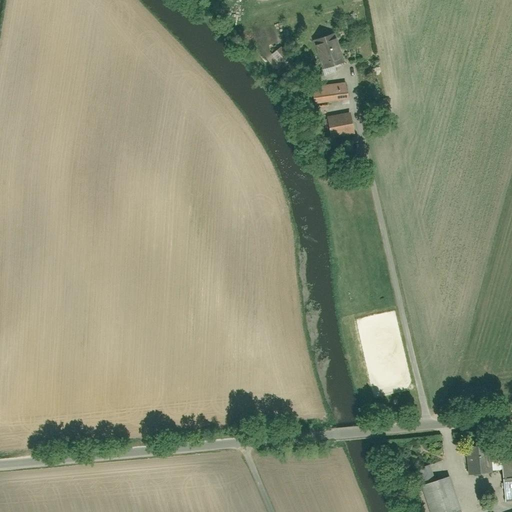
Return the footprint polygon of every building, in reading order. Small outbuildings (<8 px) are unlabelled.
[(337,33),(317,38),(325,66),(350,59),(343,36),(338,37),(337,33)] [(281,47),(274,54),(286,67),(293,61),(281,47)] [(349,81),(323,86),(325,101),(351,97),(349,81)] [(355,111),(333,115),(336,131),(358,127),(355,111)] [(492,470),(489,442),(465,445),(468,473),(492,470)] [(511,453),(500,455),(505,501),(511,499),(511,453)] [(421,467),(422,477),(435,474),(433,465),(421,467)] [(462,511),(449,473),(421,482),(430,511),(462,511)]
